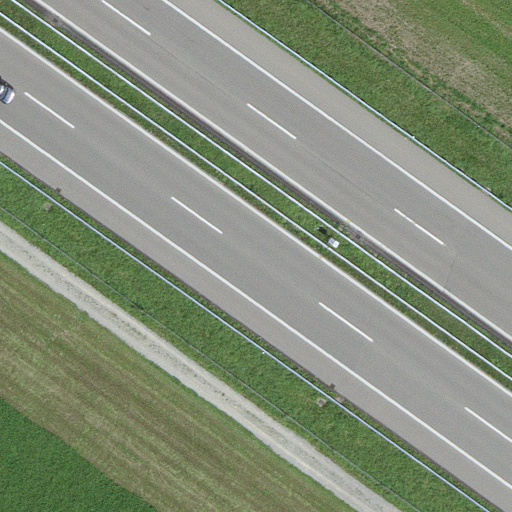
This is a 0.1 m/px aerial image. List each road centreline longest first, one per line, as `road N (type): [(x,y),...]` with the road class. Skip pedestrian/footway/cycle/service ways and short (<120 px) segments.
road 1 (motorway): [(0,77),(511,443)]
road 2 (motorway): [(511,291),(103,0)]
road 3 (track): [(0,280),(318,511)]
